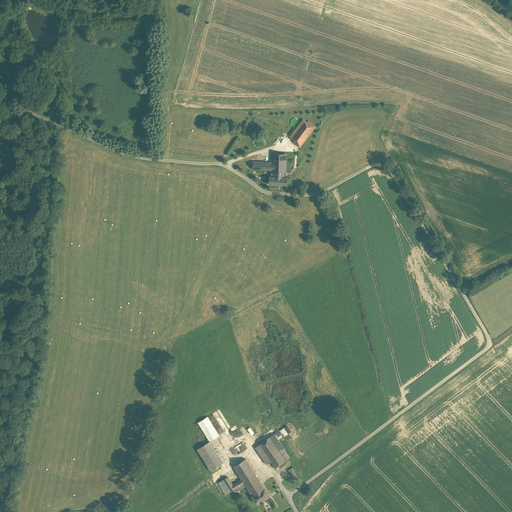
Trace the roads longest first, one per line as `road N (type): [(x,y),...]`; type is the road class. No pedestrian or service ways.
road 1 (unclassified): [(296,511),(288,495),(489,344),(392,174),(370,165),(318,193),(261,192),(223,166),(65,150),(0,96)]
road 2 (track): [(174,337),(225,392),(242,434)]
